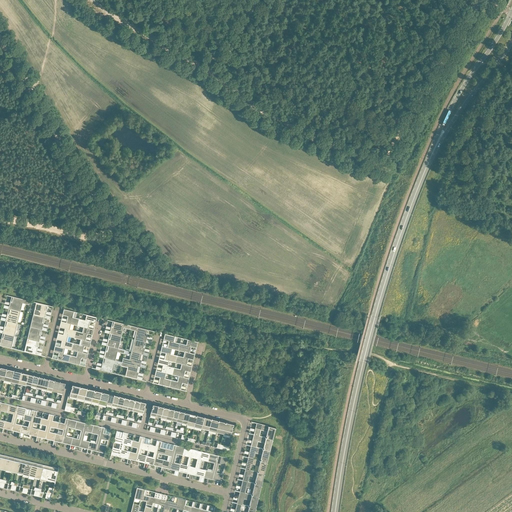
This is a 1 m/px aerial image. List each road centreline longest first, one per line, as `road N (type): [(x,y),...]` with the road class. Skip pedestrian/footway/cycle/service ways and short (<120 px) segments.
road 1 (secondary): [(335,511),(375,316),(438,139)]
road 2 (residential): [(0,438),(228,494)]
road 3 (secondary): [(511,11),(438,139)]
road 4 (residential): [(228,494),(245,421),(186,405)]
road 5 (track): [(389,363),(511,393)]
road 6 (secondary): [(438,139),(511,41)]
